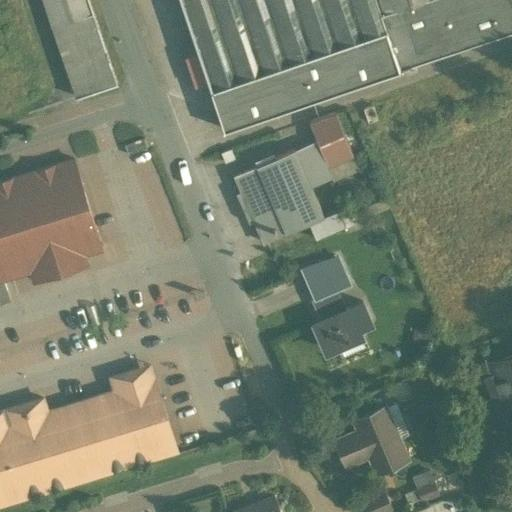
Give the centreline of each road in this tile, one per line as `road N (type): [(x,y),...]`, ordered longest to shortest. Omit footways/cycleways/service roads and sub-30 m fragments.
road 1 (residential): [(146,95),(293,455)]
road 2 (residential): [(96,511),(293,455)]
road 3 (residential): [(0,141),(146,95)]
